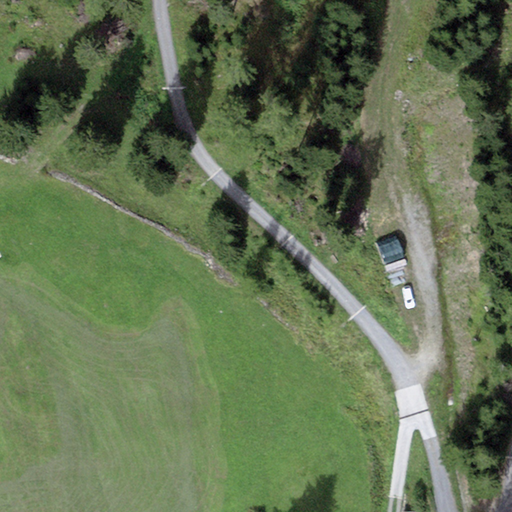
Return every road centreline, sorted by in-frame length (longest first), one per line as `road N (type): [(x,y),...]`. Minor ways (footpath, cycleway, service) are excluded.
road 1 (track): [(409,380),(352,306),(202,160),(171,83),(160,0)]
road 2 (track): [(447,511),(409,380)]
road 3 (track): [(394,511),(409,380)]
